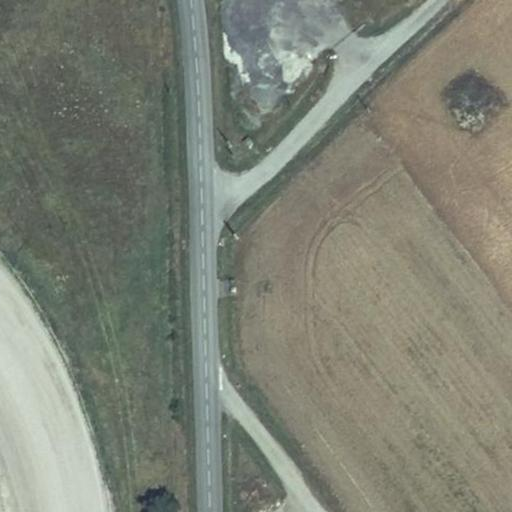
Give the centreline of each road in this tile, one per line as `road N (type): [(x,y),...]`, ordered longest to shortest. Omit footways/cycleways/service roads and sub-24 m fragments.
road 1 (unclassified): [(435,0),(249,181),(202,198)]
road 2 (tertiary): [(190,0),(202,198)]
road 3 (tertiary): [(202,198),(207,384)]
road 4 (unclassified): [(207,384),(232,395),(316,511)]
road 5 (tertiary): [(207,384),(211,511)]
